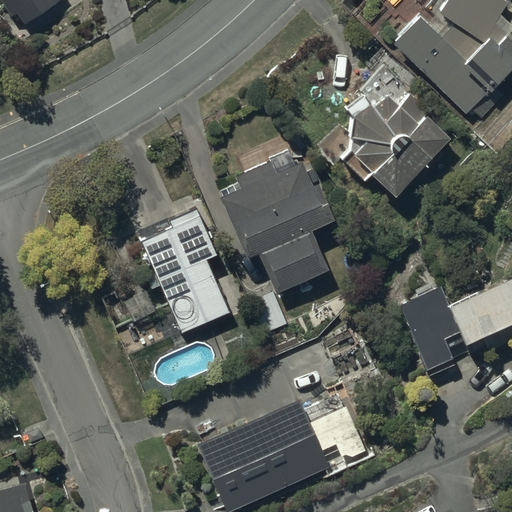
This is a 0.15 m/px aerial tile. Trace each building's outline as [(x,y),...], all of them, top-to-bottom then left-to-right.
[(0,0),(0,1),(9,16),(15,13),(23,26),(62,0),(0,0)] [(511,24),(498,16),(506,4),(500,0),(429,0),(424,8),(432,16),(428,20),(418,12),(388,44),(465,115),(470,109),(482,119),(503,96),(493,88),(511,66),(511,47),(504,41),(511,29),(511,24)] [(447,140),(422,118),(428,112),(407,94),(412,89),(387,66),(362,95),(361,97),(359,96),(344,106),(343,113),(349,120),(347,135),(338,125),(315,146),(332,167),(338,161),(363,183),(367,178),(393,200),(420,169),(425,174),(443,155),(438,150),(447,140)] [(239,191),(218,200),(229,224),(227,225),(243,261),(255,255),(272,296),(326,272),(309,232),(332,222),(315,185),(311,186),(301,162),(275,174),(269,161),(233,177),(239,191)] [(169,229),(138,243),(180,334),(226,312),(203,262),(214,257),(192,209),(165,222),(169,229)] [(511,340),(511,278),(477,295),(475,292),(449,305),(440,286),(395,307),(426,378),(454,365),(447,350),(461,343),(466,356),(484,348),(486,352),(511,340)] [(296,401),(196,447),(226,511),(227,511),(326,467),(319,452),(334,445),(340,458),(350,458),(363,452),(343,409),(307,425),(296,401)] [(30,511),(22,484),(0,490),(0,511),(30,511)]
